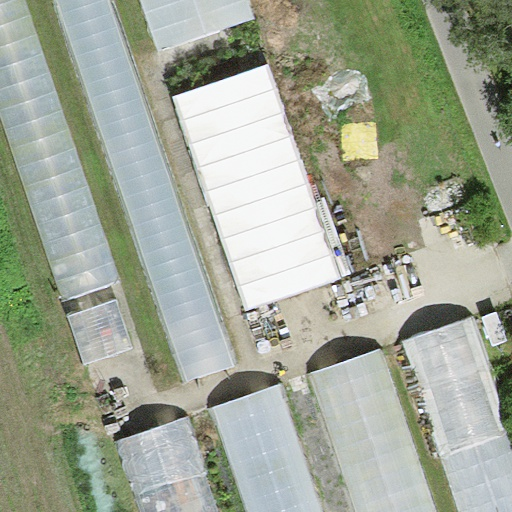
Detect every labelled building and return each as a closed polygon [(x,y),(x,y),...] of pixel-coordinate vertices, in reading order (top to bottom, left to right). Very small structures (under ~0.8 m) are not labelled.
[(18,0),(0,0),(0,132),(60,310),(114,290),(18,0)] [(105,0),(47,0),(181,381),(233,363),(105,0)] [(140,0),(157,54),(259,23),(251,0),(140,0)] [(263,86),(176,117),(249,328),(337,297),(263,86)] [(138,351),(128,311),(79,323),(90,363),(138,351)] [(511,511),(511,457),(469,331),(401,353),(454,511),(511,511)] [(429,511),(379,361),(303,385),(349,511),(429,511)] [(315,511),(276,395),(205,420),(236,511),(315,511)] [(212,511),(185,429),(107,452),(129,511),(212,511)]
